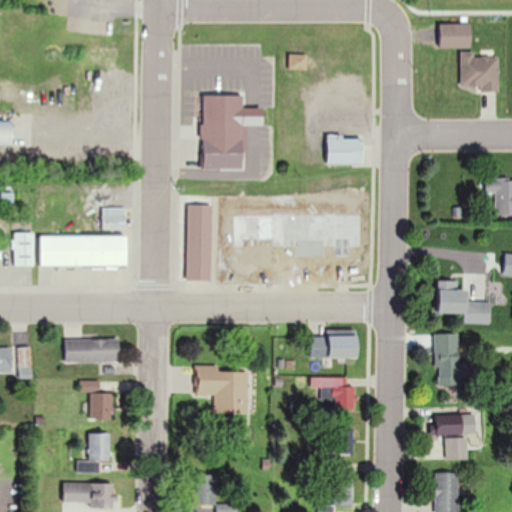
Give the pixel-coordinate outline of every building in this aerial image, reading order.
[(440,24),(440,47),(473,47),(473,24),(440,24)] [(462,54),(462,90),(499,90),(499,53),(462,54)] [(307,54),(290,54),(290,69),(306,69),(307,54)] [(0,143),(12,144),(12,118),(0,118),(0,143)] [(328,162),(363,162),(363,136),(328,136),(328,162)] [(204,168),(243,168),(243,137),(204,137),(204,168)] [(511,213),(511,177),(487,178),(487,192),(496,192),(496,213),(511,213)] [(211,203),(188,203),(188,278),(211,278),(211,203)] [(125,229),(125,206),(102,206),(102,229),(125,229)] [(34,265),(34,231),(14,231),(14,265),(34,265)] [(39,264),(127,264),(127,234),(39,234),(39,264)] [(270,279),(270,254),(253,254),(253,279),(270,279)] [(438,311),(465,312),(464,322),(491,323),(492,300),(469,299),(470,287),(459,287),(459,279),(439,279),(438,311)] [(460,333),(436,332),(435,385),(460,385),(460,333)] [(311,357),(360,357),(360,335),(311,335),(311,357)] [(65,338),(65,361),(119,361),(119,338),(65,338)] [(0,346),(0,370),(12,371),(12,347),(0,346)] [(30,366),(30,347),(18,347),(18,366),(30,366)] [(219,371),(219,365),(198,365),(198,394),(215,394),(215,412),(247,412),(247,371),(219,371)] [(346,377),(311,376),(311,388),(321,388),(320,401),(333,401),(333,409),(356,410),(356,386),(346,385),(346,377)] [(89,392),(89,418),(113,418),(113,392),(100,392),(100,380),(80,380),(80,392),(89,392)] [(469,458),(468,433),(477,432),(476,413),(437,414),(437,434),(446,434),(447,459),(469,458)] [(353,429),(335,429),(335,453),(353,453),(353,429)] [(89,460),(78,460),(78,471),(100,471),(100,459),(110,459),(110,432),(89,432),(89,460)] [(437,472),(436,511),(460,511),(461,472),(437,472)] [(216,511),(238,511),(238,503),(216,503),(216,474),(193,474),(193,506),(216,506),(216,511)] [(353,478),(336,478),(336,505),(353,505),(353,478)] [(89,507),(114,507),(115,482),(63,482),(63,501),(89,502),(89,507)]
